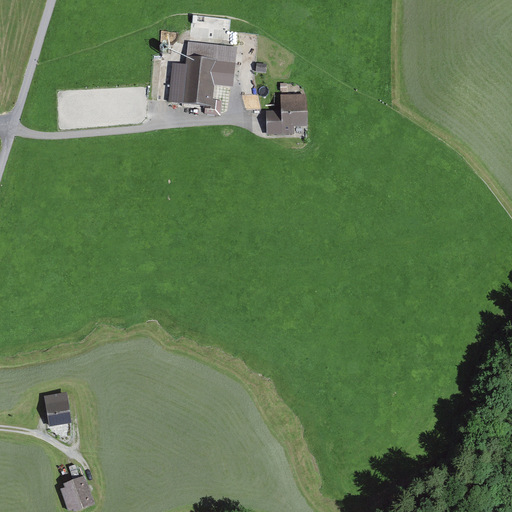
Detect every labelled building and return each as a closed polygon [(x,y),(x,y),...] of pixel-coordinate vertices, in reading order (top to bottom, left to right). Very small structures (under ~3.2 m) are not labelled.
[(165,26),(163,37),(176,40),(179,29),(165,26)] [(172,64),(168,103),(205,108),(204,115),(221,116),(222,102),(213,101),(215,87),(233,89),(238,48),(188,43),(186,66),(172,64)] [(267,65),(256,64),(256,73),(266,74),(267,65)] [(266,112),(267,136),(295,135),(294,128),(308,128),(306,96),(281,97),(281,112),(266,112)] [(44,399),(49,424),(68,420),(63,395),(44,399)] [(56,486),(65,511),(74,511),(90,506),(79,477),(56,486)]
